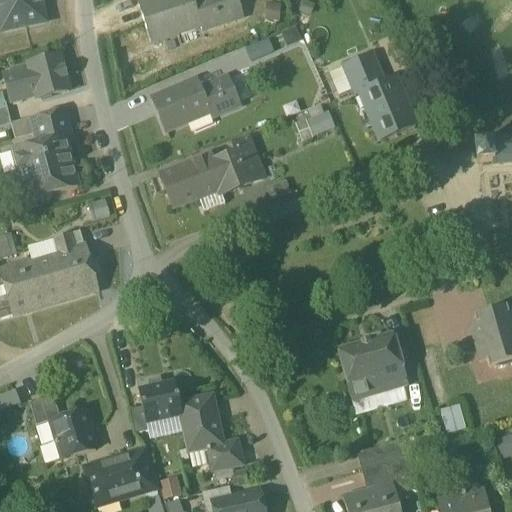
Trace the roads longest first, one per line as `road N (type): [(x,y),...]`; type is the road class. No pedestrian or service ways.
road 1 (residential): [(396,163),(151,249)]
road 2 (residential): [(89,0),(151,249)]
road 3 (residential): [(222,356),(436,289),(456,271)]
road 4 (residential): [(0,368),(160,272)]
road 5 (residential): [(222,356),(274,433),(297,511)]
